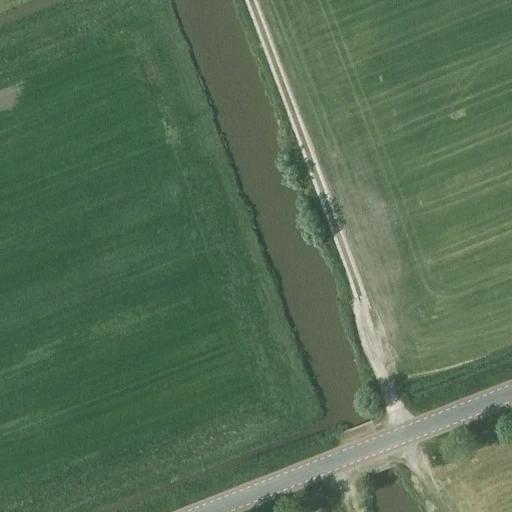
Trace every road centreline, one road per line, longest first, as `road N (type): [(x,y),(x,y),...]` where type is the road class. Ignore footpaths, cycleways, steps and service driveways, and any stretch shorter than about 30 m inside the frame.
road 1 (track): [(441,511),(403,434),(361,296),(250,0)]
road 2 (tertiary): [(205,511),(511,392)]
